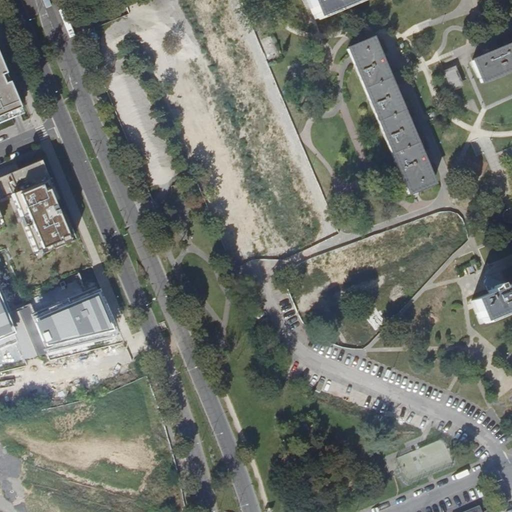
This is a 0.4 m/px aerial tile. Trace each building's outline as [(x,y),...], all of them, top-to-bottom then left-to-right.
[(190,0),(281,247),(315,234),(303,201),(298,203),(238,39),(231,41),(221,14),(226,13),(221,0),(215,0),(214,0),(190,0)] [(307,0),(316,19),(359,0),(307,0)] [(349,50),(409,194),(433,183),(374,40),(349,50)] [(511,44),(473,61),(482,82),(511,69),(511,44)] [(19,115),(0,69),(0,123),(11,118),(15,117),(19,115)] [(445,73),(452,89),(461,85),(455,69),(445,73)] [(38,161),(0,177),(0,199),(10,196),(34,253),(47,247),(49,251),(72,241),(59,211),(54,212),(50,203),(55,201),(38,161)] [(450,216),(315,269),(325,295),(460,242),(450,216)] [(9,311),(0,287),(0,349),(14,344),(24,360),(118,337),(95,285),(83,288),(77,274),(32,306),(30,304),(9,311)] [(511,284),(473,301),(482,323),(511,309),(511,284)] [(284,373),(424,431),(429,419),(290,360),(284,373)]
